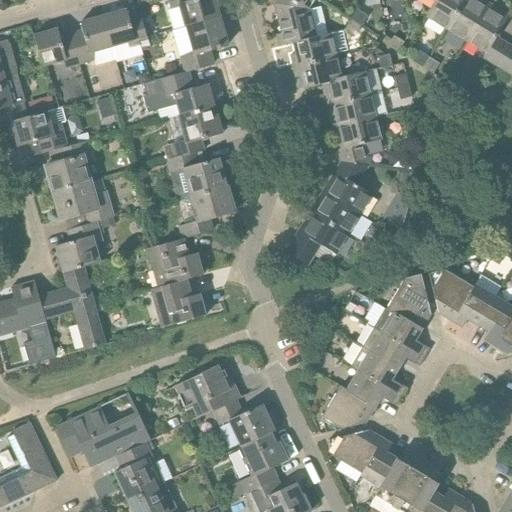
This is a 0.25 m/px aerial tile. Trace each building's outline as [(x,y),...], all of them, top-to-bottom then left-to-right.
[(186,30),(220,21),(213,0),(168,0),(171,11),(178,9),(183,28),(185,28),(186,30)] [(293,44),(316,38),(309,8),(315,0),(314,0),(277,0),(274,5),(282,34),(276,35),(279,47),(293,44)] [(426,19),(446,32),(465,0),(436,0),(436,2),(426,19)] [(465,0),(446,32),(466,44),(486,9),(477,4),(479,0),(465,0)] [(496,65),(508,46),(496,38),(509,17),(499,11),(496,15),(486,9),(466,44),(484,55),(482,58),(495,66),(496,65)] [(138,41),(147,39),(140,16),(128,19),(126,11),(103,17),(112,49),(128,44),(130,52),(140,49),(138,41)] [(351,21),(361,27),(367,18),(357,11),(351,21)] [(92,54),(112,49),(103,17),(80,24),(82,32),(71,35),(80,66),(94,62),(92,54)] [(184,73),(188,72),(213,65),(209,52),(227,46),(220,21),(186,30),(193,55),(179,58),(184,73)] [(344,31),(355,37),(361,27),(351,21),(344,31)] [(65,70),(80,66),(71,35),(60,39),(58,30),(34,37),(43,68),(63,63),(65,70)] [(293,67),(336,57),(331,34),(316,38),(293,44),(295,55),(290,56),(293,67)] [(387,47),(397,53),(403,43),(393,37),(387,47)] [(0,79),(16,75),(17,75),(8,41),(2,42),(0,43),(0,79)] [(511,47),(508,46),(496,65),(506,71),(511,60),(511,47)] [(413,63),(424,70),(430,59),(419,52),(413,63)] [(380,70),(392,67),(389,56),(377,58),(380,70)] [(327,84),(341,78),(336,57),(293,67),(295,79),(301,77),(304,89),(327,84)] [(424,70),(433,75),(439,65),(430,59),(424,70)] [(327,106),(371,95),(370,95),(382,92),(377,70),(341,78),(327,84),(329,94),(324,95),(327,106)] [(179,116),(213,107),(207,85),(193,89),(188,72),(184,73),(158,80),(145,84),(149,97),(146,98),(150,113),(176,106),(179,116)] [(0,125),(11,123),(26,118),(22,103),(24,103),(16,75),(0,79),(0,125)] [(397,90),(409,87),(406,75),(394,78),(397,90)] [(400,101),(412,98),(409,87),(397,90),(400,101)] [(338,127),(376,118),(371,95),(327,106),(330,117),(335,116),(338,127)] [(175,159),(195,154),(202,152),(199,139),(220,134),(213,107),(179,116),(177,117),(184,142),(171,145),(175,159)] [(53,152),(67,148),(60,124),(65,123),(61,108),(46,112),(26,118),(11,123),(18,148),(38,142),(41,155),(53,152)] [(341,163),(369,167),(364,145),(382,141),(376,118),(338,127),(340,138),(335,139),(341,163)] [(52,194),(92,183),(87,164),(94,162),(88,142),(67,148),(53,152),(56,164),(45,167),(52,194)] [(188,196),(225,186),(218,159),(198,165),(195,154),(175,159),(165,161),(175,201),(188,196)] [(327,196),(360,216),(373,196),(357,187),(369,167),(341,163),(328,183),(333,186),(327,196)] [(87,226),(97,223),(114,218),(107,192),(95,195),(92,183),(52,194),(60,221),(84,214),(87,226)] [(181,240),(183,240),(212,232),(208,220),(234,213),(227,186),(225,186),(188,196),(195,223),(178,228),(181,240)] [(349,236),(360,216),(327,196),(321,206),(316,203),(310,213),(349,236)] [(314,257),(320,247),(335,256),(336,256),(349,236),(310,213),(304,223),(309,225),(303,235),(298,232),(292,242),(314,257)] [(62,273),(84,268),(100,263),(95,245),(103,243),(97,223),(87,226),(67,231),(71,243),(55,247),(62,273)] [(377,240),(387,247),(393,237),(383,231),(377,240)] [(157,289),(186,281),(202,276),(196,254),(187,257),(183,240),(181,240),(146,250),(157,289)] [(285,254),(289,256),(307,267),(314,257),(292,242),(285,254)] [(85,351),(106,345),(84,268),(62,273),(67,290),(38,298),(45,322),(74,313),(85,351)] [(438,314),(445,318),(453,305),(461,309),(473,288),(444,271),(428,275),(438,314)] [(421,331),(431,315),(420,276),(405,280),(386,311),(421,331)] [(160,329),(205,317),(199,295),(190,297),(186,281),(157,289),(150,291),(160,329)] [(29,366),(55,359),(45,324),(46,324),(45,322),(38,298),(34,283),(20,286),(25,301),(0,308),(0,337),(28,329),(32,343),(23,345),(29,366)] [(467,320),(478,326),(495,297),(474,285),(473,288),(461,309),(453,305),(445,318),(462,328),(467,320)] [(483,341),(500,351),(508,338),(500,333),(511,315),(511,307),(495,297),(478,326),(488,333),(483,341)] [(421,331),(386,311),(375,305),(369,316),(371,317),(366,325),(372,328),(381,333),(424,359),(430,350),(415,341),(421,331)] [(507,355),(511,354),(511,315),(500,333),(508,338),(500,351),(507,355)] [(419,367),(424,359),(381,333),(372,328),(361,347),(370,352),(398,369),(405,359),(419,367)] [(357,372),(401,398),(406,390),(392,380),(398,369),(370,352),(361,347),(350,368),(357,372)] [(305,362),(301,367),(305,371),(308,373),(314,366),(307,360),(305,362)] [(213,412),(236,402),(241,399),(233,382),(226,386),(217,366),(200,374),(200,375),(174,387),(186,412),(192,409),(197,420),(213,412)] [(395,407),(401,398),(357,372),(346,391),(341,387),(339,389),(374,410),(381,398),(395,407)] [(325,434),(365,424),(374,410),(339,389),(322,418),(325,434)] [(119,456),(146,443),(150,441),(128,394),(125,396),(134,415),(108,427),(100,408),(56,428),(70,459),(83,453),(90,469),(119,456)] [(241,448),(270,434),(274,433),(262,406),(242,415),(236,402),(213,412),(219,426),(227,421),(240,448),(241,448)] [(0,508),(56,481),(29,424),(12,432),(14,436),(8,439),(21,468),(0,478),(0,508)] [(332,457),(361,474),(382,440),(368,431),(329,442),(332,457)] [(244,495),(269,483),(264,472),(287,462),(279,443),(275,444),(270,434),(241,448),(245,458),(242,459),(250,477),(228,487),(233,499),(244,495)] [(360,477),(379,488),(396,460),(386,454),(392,445),(382,440),(361,474),(360,477)] [(127,501),(164,483),(146,443),(119,456),(125,468),(114,473),(127,501)] [(376,498),(395,510),(423,464),(430,452),(419,445),(406,466),(396,460),(379,488),(380,489),(376,498)] [(395,510),(399,511),(420,511),(432,492),(442,475),(423,464),(395,510)] [(174,511),(177,511),(164,483),(127,501),(132,511),(174,511)] [(310,511),(303,495),(301,496),(296,484),(274,494),(269,483),(244,495),(251,511),(310,511)] [(448,511),(458,496),(448,490),(443,499),(432,492),(420,511),(448,511)] [(511,511),(511,492),(511,493),(502,509),(506,511),(511,511)] [(473,511),(472,504),(458,496),(448,511),(473,511)]
